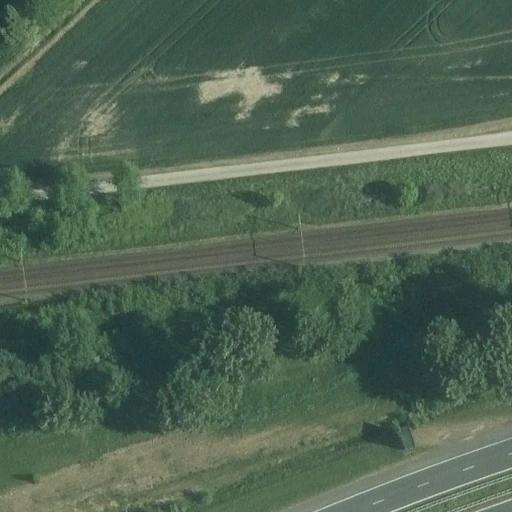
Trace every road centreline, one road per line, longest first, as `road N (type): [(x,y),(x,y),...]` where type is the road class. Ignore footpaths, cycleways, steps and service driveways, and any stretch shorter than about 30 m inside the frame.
road 1 (unclassified): [(0,199),(511,137)]
road 2 (motorway): [(511,454),(350,511)]
